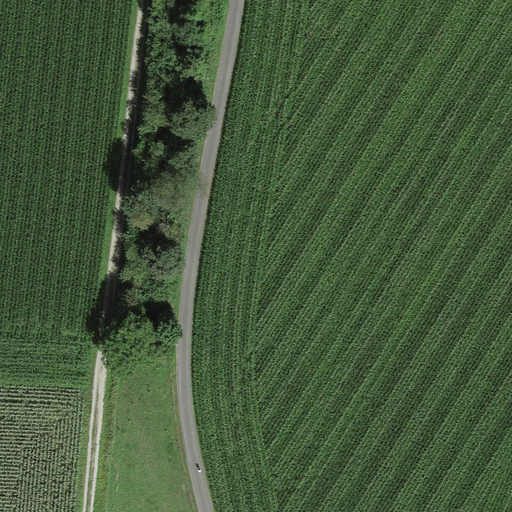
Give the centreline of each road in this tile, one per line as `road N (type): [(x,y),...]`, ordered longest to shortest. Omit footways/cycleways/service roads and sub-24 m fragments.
road 1 (track): [(237,0),(185,338),(190,432),(210,511)]
road 2 (track): [(87,511),(142,0)]
